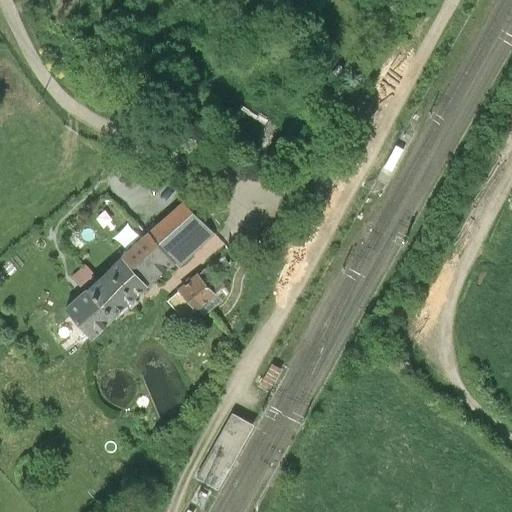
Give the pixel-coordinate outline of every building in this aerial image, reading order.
[(171,2),(169,0),(141,0),(155,15),(171,2)] [(331,0),(296,0),(312,17),(331,0)] [(219,260),(187,225),(122,286),(148,315),(177,288),(182,293),(219,260)] [(148,315),(122,286),(66,335),(92,365),(148,315)] [(213,294),(203,302),(219,321),(229,313),(213,294)] [(201,300),(181,317),(182,318),(198,337),(199,338),(219,321),(203,302),(201,300)] [(198,337),(182,318),(171,328),(187,346),(198,337)] [(277,389),(264,410),(277,418),(291,397),(277,389)] [(238,441),(204,505),(218,511),(226,511),(258,452),(238,441)]
